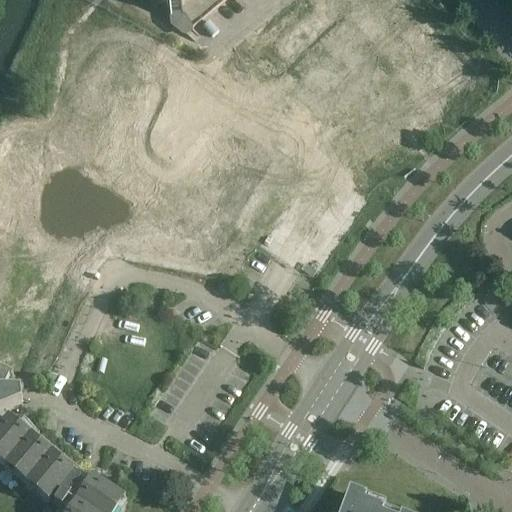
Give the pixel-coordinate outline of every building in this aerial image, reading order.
[(148,0),(169,9),(181,0),(148,0)] [(388,0),(370,15),(381,29),(405,10),(397,0),(388,0)] [(411,7),(382,31),(424,81),(455,55),(443,40),(441,42),(411,7)] [(346,50),(346,31),(329,31),(329,50),(346,50)] [(303,35),(267,62),(260,52),(241,67),(266,99),(296,77),(300,82),(324,63),(303,35)] [(443,107),(474,89),(462,68),(418,93),(436,123),(448,116),(443,107)] [(230,142),(190,188),(161,163),(142,184),(180,216),(238,149),(230,142)] [(216,234),(233,213),(229,209),(253,180),(237,166),(195,216),(216,234)] [(0,240),(24,257),(32,246),(0,223),(0,240)] [(203,259),(199,234),(193,235),(195,245),(182,247),(185,262),(203,259)] [(0,426),(0,415),(11,412),(22,408),(21,396),(9,394),(3,394),(10,379),(0,374),(0,428),(1,427),(0,426)] [(71,475),(7,421),(1,427),(0,428),(0,465),(47,504),(48,503),(51,506),(47,511),(48,511),(57,511),(60,509),(64,511),(80,485),(70,477),(71,475)] [(119,511),(125,503),(106,491),(93,482),(73,511),(119,511)] [(383,511),(385,509),(350,496),(344,511),(383,511)]
